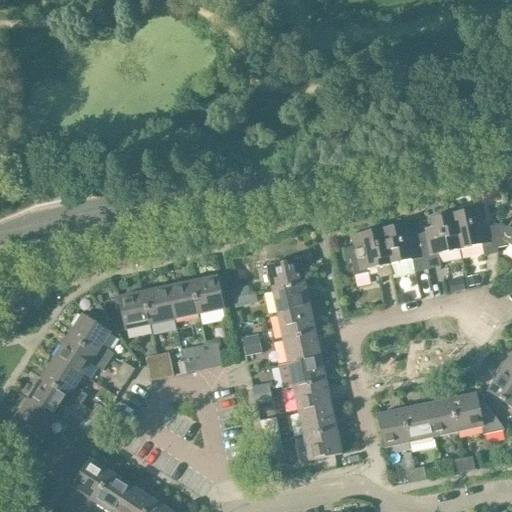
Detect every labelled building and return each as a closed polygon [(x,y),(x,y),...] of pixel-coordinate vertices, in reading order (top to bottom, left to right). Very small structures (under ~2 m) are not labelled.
[(498,254),(492,228),(481,230),(480,227),(481,226),(482,223),(479,209),(451,215),(458,250),(481,245),(484,257),(498,254)] [(438,255),(458,250),(451,215),(429,220),(432,232),(418,235),(426,272),(441,268),(438,255)] [(492,228),(498,254),(497,249),(507,247),(508,245),(511,248),(511,220),(507,228),(501,225),(500,226),(492,228)] [(426,272),(418,235),(408,237),(405,225),(382,230),(392,276),(390,265),(411,260),(414,274),(426,272)] [(378,279),(392,276),(382,230),(351,237),(353,247),(342,250),(345,262),(350,261),(354,277),(368,274),(367,270),(376,268),(378,279)] [(272,291),(304,284),(299,260),(267,267),(272,291)] [(477,277),(467,278),(469,287),(471,287),(477,285),(478,285),(477,277)] [(191,283),(198,315),(223,310),(216,278),(191,283)] [(173,321),(198,315),(191,283),(166,288),(173,321)] [(310,309),(304,284),(272,291),(277,316),(310,309)] [(149,326),(173,321),(166,288),(143,294),(149,326)] [(233,300),(249,296),(247,288),(231,292),(233,300)] [(125,331),(149,326),(143,294),(118,299),(125,331)] [(233,300),(234,306),(234,309),(251,305),(249,296),(233,300)] [(277,316),(268,318),(273,342),(315,333),(310,309),(277,316)] [(68,338),(108,364),(113,355),(101,347),(109,334),(82,316),(68,338)] [(273,342),(282,340),(287,364),(320,357),(315,333),(273,342)] [(243,348),(260,345),(258,336),(241,340),(243,348)] [(102,372),(108,364),(68,338),(54,358),(82,377),(91,364),(102,372)] [(210,370),(222,367),(217,343),(204,346),(210,370)] [(260,345),(243,348),(245,357),(262,353),(260,345)] [(198,372),(210,370),(204,346),(193,348),(198,372)] [(156,356),(161,380),(173,378),(168,354),(156,356)] [(511,378),(511,354),(508,361),(506,360),(500,364),(497,369),(511,378)] [(150,383),(161,380),(156,356),(145,359),(150,383)] [(287,364),(279,366),(284,390),(293,388),(325,381),(320,357),(287,364)] [(75,389),(82,377),(54,358),(41,379),(81,405),(87,396),(75,389)] [(129,378),(134,370),(123,363),(118,371),(129,378)] [(511,408),(511,378),(497,369),(494,373),(492,381),(494,383),(487,392),(511,408)] [(124,385),(129,378),(118,371),(113,378),(124,385)] [(76,414),(81,405),(41,379),(27,400),(55,418),(64,406),(76,414)] [(298,412),(330,405),(325,381),(293,388),(298,412)] [(253,397),(270,393),(268,385),(251,388),(253,397)] [(270,393),(253,397),(255,406),(272,402),(270,393)] [(451,401),(458,433),(481,428),(483,436),(504,431),(483,401),(476,403),(475,396),(451,401)] [(48,430),(55,418),(27,400),(14,421),(54,447),(60,438),(48,430)] [(433,438),(458,433),(451,401),(426,406),(433,438)] [(102,419),(107,412),(96,405),(91,412),(102,419)] [(303,437),(336,430),(330,405),(298,412),(303,437)] [(409,444),(433,438),(426,406),(402,411),(409,444)] [(384,449),(409,444),(402,411),(377,417),(384,449)] [(98,427),(102,419),(91,412),(87,420),(98,427)] [(49,455),(54,447),(14,421),(0,442),(28,460),(37,447),(49,455)] [(336,430),(303,437),(308,462),(341,455),(336,430)] [(264,446),(294,439),(292,432),(279,434),(262,437),(264,446)] [(294,439),(264,446),(266,454),(282,451),(281,442),(294,439)] [(76,461),(81,454),(69,446),(65,454),(76,461)] [(71,468),(76,461),(65,454),(60,461),(71,468)] [(466,472),(475,470),(472,457),(463,459),(466,472)] [(457,474),(466,472),(463,459),(454,461),(457,474)] [(80,511),(84,511),(110,474),(89,460),(71,488),(83,496),(75,509),(80,511)] [(282,467),(271,469),(274,482),(285,480),(282,467)] [(417,483),(426,481),(423,468),(414,470),(417,483)] [(408,485),(417,483),(414,470),(406,472),(408,485)] [(108,511),(115,511),(131,487),(110,474),(84,511),(97,511),(101,507),(108,511)] [(144,511),(152,501),(131,487),(115,511),(144,511)] [(169,511),(152,501),(144,511),(169,511)]
